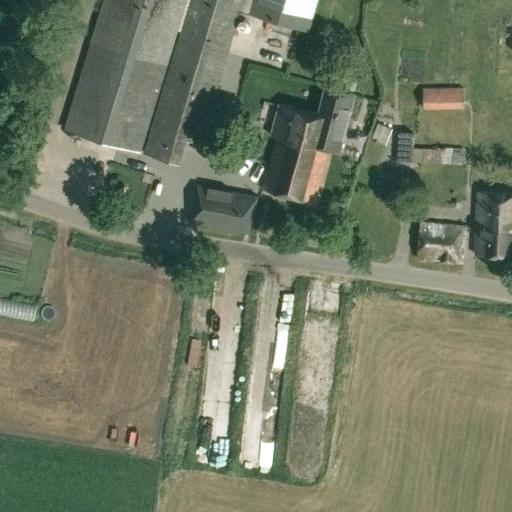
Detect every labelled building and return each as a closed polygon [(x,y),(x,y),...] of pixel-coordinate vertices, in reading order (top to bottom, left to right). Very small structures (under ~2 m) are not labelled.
[(186,0),(104,0),(65,128),(141,151),(186,0)] [(200,142),(243,0),(190,0),(144,152),(179,163),(186,138),(200,142)] [(251,0),(248,12),(309,31),(318,0),(251,0)] [(356,94),(327,86),(313,142),(277,134),(263,187),(314,201),(329,147),(340,151),(356,94)] [(423,108),(464,108),(463,87),(423,87),(423,108)] [(320,113),(281,102),(273,133),(313,142),(320,113)] [(392,128),(381,123),(375,121),(370,136),(378,139),(371,156),(368,163),(379,167),(382,159),(380,158),(392,128)] [(414,161),(464,165),(465,149),(415,145),(414,161)] [(137,174),(136,198),(153,198),(154,175),(137,174)] [(250,233),(257,195),(198,184),(191,222),(250,233)] [(511,191),(478,190),(477,224),(492,225),(493,223),(511,222),(511,191)] [(464,262),(466,223),(420,219),(416,258),(464,262)] [(477,225),(476,254),(511,254),(511,222),(493,223),(492,226),(477,225)] [(270,367),(271,320),(258,319),(257,367),(270,367)]
